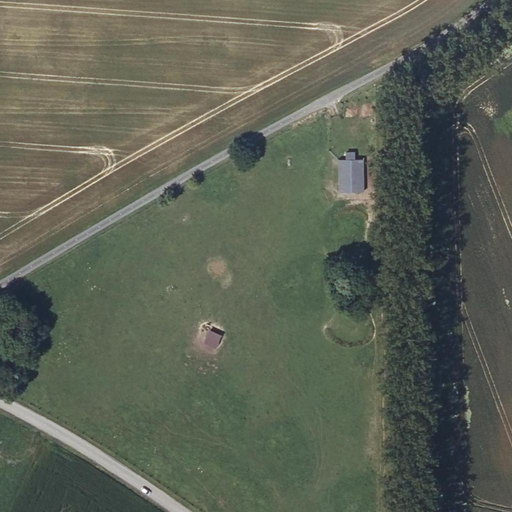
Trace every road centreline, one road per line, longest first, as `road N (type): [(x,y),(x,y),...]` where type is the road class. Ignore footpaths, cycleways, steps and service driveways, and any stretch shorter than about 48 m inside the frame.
road 1 (tertiary): [(478,0),(257,139),(0,279)]
road 2 (tertiary): [(179,511),(0,403)]
